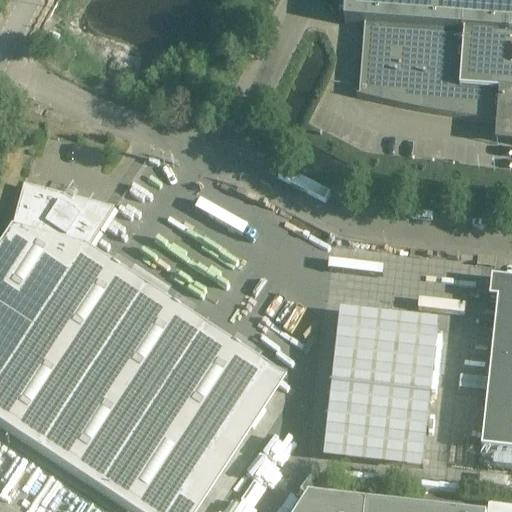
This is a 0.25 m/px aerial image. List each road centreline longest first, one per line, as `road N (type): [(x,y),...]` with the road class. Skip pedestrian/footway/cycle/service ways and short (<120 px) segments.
road 1 (unclassified): [(511,241),(347,220),(219,155)]
road 2 (unclassified): [(219,155),(92,111),(1,54)]
road 3 (unclassified): [(219,155),(303,0)]
